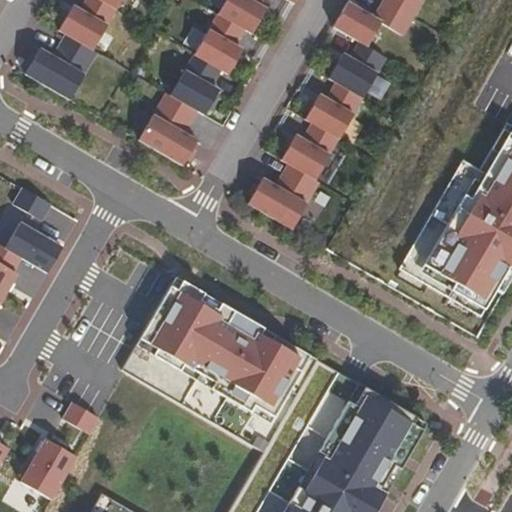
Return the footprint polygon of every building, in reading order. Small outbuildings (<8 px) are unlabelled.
[(93,51),(116,10),(98,0),(67,0),(66,2),(73,7),(69,14),(63,24),(59,31),(66,36),(93,51)] [(98,0),(116,10),(122,0),(98,0)] [(266,10),(259,6),(262,0),(226,0),(218,15),(245,31),(252,35),(256,27),(262,18),(266,10)] [(413,19),(424,1),(421,0),(384,0),(383,2),(413,19)] [(367,48),(381,24),(403,37),(413,19),(383,2),(374,18),(366,14),(356,8),(348,3),(333,28),(367,48)] [(368,10),(358,5),(356,8),(366,14),(368,10)] [(63,24),(69,14),(65,12),(60,22),(63,24)] [(238,59),(242,51),(235,47),(245,31),(218,15),(194,56),(228,76),(232,68),(238,59)] [(260,29),(265,20),(262,18),(256,27),(260,29)] [(97,54),(93,51),(66,36),(56,52),(87,70),(97,54)] [(363,99),(386,59),(359,43),(350,59),(343,55),(339,62),(333,72),(329,80),(336,84),(363,99)] [(69,101),(84,76),(53,58),(40,50),(35,58),(30,67),(25,75),(69,101)] [(87,70),(56,52),(53,58),(84,76),(87,70)] [(30,67),(35,58),(32,56),(26,65),(30,67)] [(214,99),(219,91),(212,87),(221,71),(194,56),(171,96),(204,116),(209,109),(214,99)] [(236,70),(241,61),(238,59),(232,68),(236,70)] [(333,72),(339,62),(335,60),(329,70),(333,72)] [(339,140),(363,99),(336,84),(326,100),(319,96),(305,120),(312,124),(339,140)] [(188,129),(197,112),(171,96),(166,94),(156,111),(188,129)] [(212,111),(218,101),(214,99),(209,109),(212,111)] [(309,113),(315,103),(311,101),(306,111),(309,113)] [(188,129),(156,111),(153,116),(184,134),(188,129)] [(197,142),(184,134),(153,116),(139,141),(183,167),(187,159),(193,149),(197,142)] [(315,181),(339,140),(312,124),(302,140),(295,136),(294,139),(288,149),(281,161),(288,165),(315,181)] [(463,162),(400,271),(481,317),(496,291),(503,295),(511,279),(511,127),(507,125),(480,171),(463,162)] [(288,149),(294,139),(290,137),(285,147),(288,149)] [(191,161),(196,152),(193,149),(187,159),(191,161)] [(315,181),(288,165),(278,182),(310,200),(320,183),(315,181)] [(292,230),(307,205),(275,187),(262,180),(258,187),(252,197),(248,205),(292,230)] [(310,200),(278,182),(275,187),(307,205),(310,200)] [(252,197),(258,187),(254,185),(249,195),(252,197)] [(22,189),(13,205),(41,221),(50,205),(22,189)] [(20,224),(5,249),(21,259),(47,274),(56,258),(62,248),(20,224)] [(0,305),(10,288),(17,275),(13,273),(21,259),(5,249),(0,246),(0,305)] [(374,511),(426,425),(176,279),(122,370),(263,452),(227,511),(132,511),(103,494),(92,511),(374,511)] [(64,420),(89,435),(99,419),(73,404),(64,420)] [(51,501),(76,458),(46,440),(40,449),(21,483),(51,501)] [(0,464),(8,450),(0,445),(0,464)]
